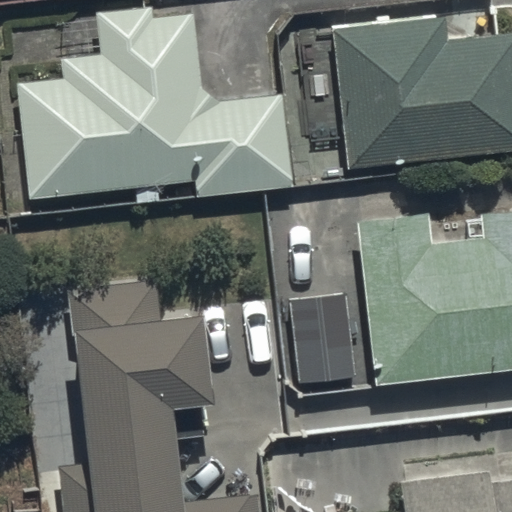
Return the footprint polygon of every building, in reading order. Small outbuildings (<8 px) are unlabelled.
[(60,65),(14,68),(25,186),(193,170),(195,185),(287,177),(278,80),(215,86),(196,75),(190,4),(149,8),(148,0),(92,0),(96,43),(59,46),(60,65)] [(439,10),(327,24),(343,161),(511,141),(511,32),(511,23),(441,31),(439,10)] [(420,201),(349,206),(366,371),(511,355),(511,191),(470,194),(471,209),(460,210),(461,227),(422,230),(420,201)] [(149,269),(63,278),(82,453),(53,456),(59,511),(254,511),(251,481),(171,490),(164,425),(197,421),(192,376),(200,375),(192,291),(152,295),(149,269)] [(340,282),(284,288),(293,374),(349,368),(340,282)] [(481,456),(394,467),(399,511),(511,511),(511,467),(483,471),(481,456)] [(342,511),(341,501),(288,507),(288,511),(342,511)]
